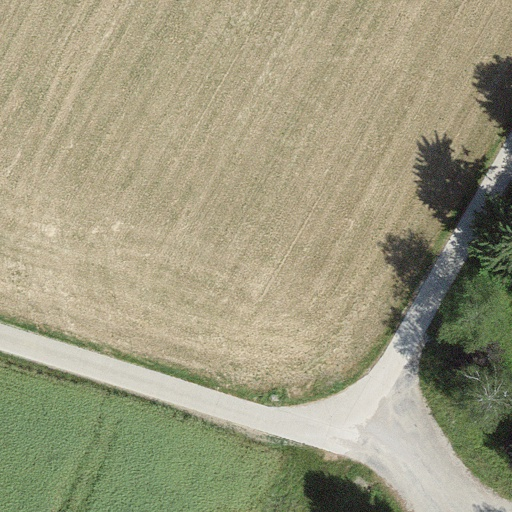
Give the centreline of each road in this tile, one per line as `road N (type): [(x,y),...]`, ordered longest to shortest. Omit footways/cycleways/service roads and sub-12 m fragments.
road 1 (track): [(385,384),(362,408),(303,425),(0,338)]
road 2 (track): [(511,158),(385,384)]
road 3 (track): [(385,384),(448,511)]
